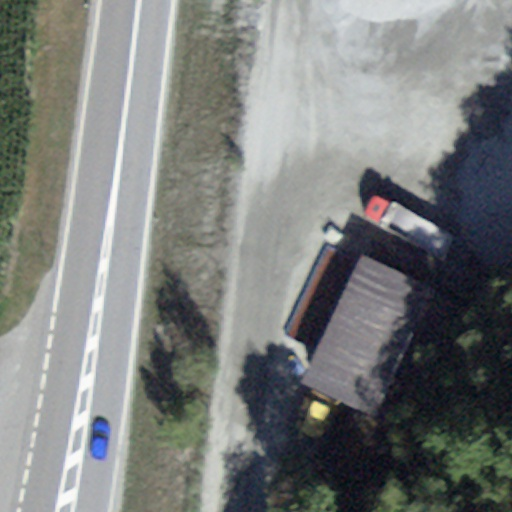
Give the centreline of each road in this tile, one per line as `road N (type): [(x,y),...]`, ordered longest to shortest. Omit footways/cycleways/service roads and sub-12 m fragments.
road 1 (track): [(318,0),(302,53),(305,314),(248,511)]
road 2 (primary): [(70,511),(141,0)]
